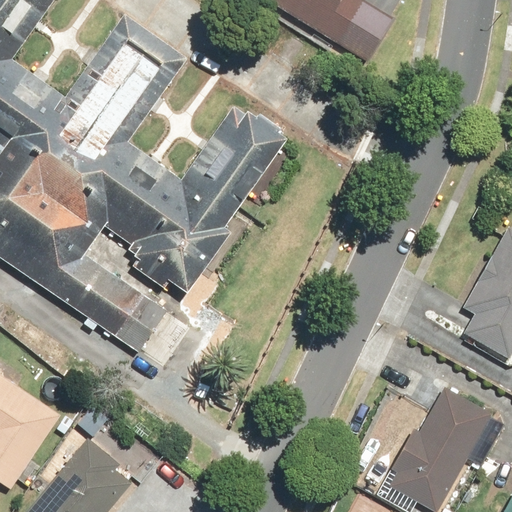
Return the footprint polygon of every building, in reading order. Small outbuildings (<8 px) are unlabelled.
[(0,0),(0,254),(142,352),(170,311),(86,253),(107,225),(131,241),(128,246),(140,255),(132,266),(164,288),(172,277),(193,291),(299,138),(240,98),(185,177),(130,140),(189,56),(127,12),(69,96),(16,59),(57,0),(0,0)] [(271,0),(341,43),(368,1),(366,0),(271,0)] [(511,357),(511,227),(509,226),(465,305),(477,312),(466,332),(511,357)] [(0,374),(0,482),(12,491),(62,417),(0,374)] [(437,511),(440,511),(493,414),(444,388),(421,430),(415,427),(393,468),(399,471),(391,487),(437,511)] [(121,463),(88,436),(25,511),(107,511),(134,480),(118,467),(121,463)]
